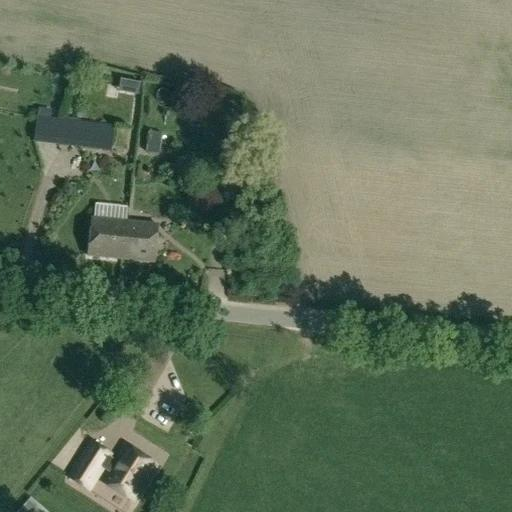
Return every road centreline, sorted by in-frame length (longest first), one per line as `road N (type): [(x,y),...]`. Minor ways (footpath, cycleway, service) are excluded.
road 1 (unclassified): [(385,329),(73,296),(0,277)]
road 2 (unclassified): [(323,0),(327,44),(387,182),(393,230),(385,329)]
road 3 (unclassified): [(511,342),(385,329)]
